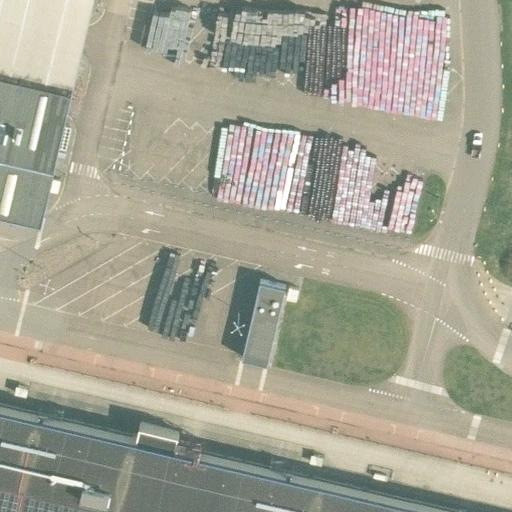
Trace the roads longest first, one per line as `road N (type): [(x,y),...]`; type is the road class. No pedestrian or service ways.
road 1 (unknown): [(108,60),(471,164)]
road 2 (unknown): [(279,0),(477,52)]
road 3 (unknown): [(108,60),(85,208)]
